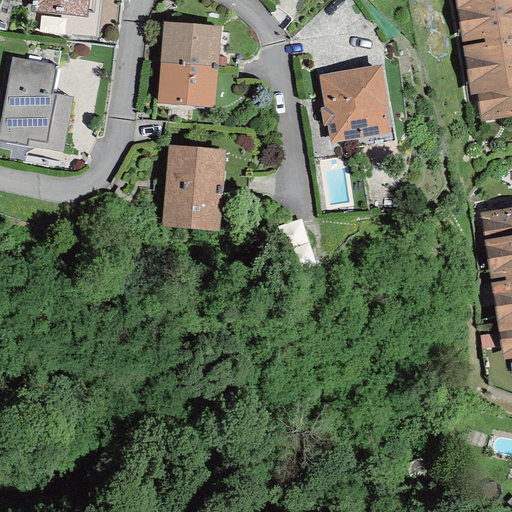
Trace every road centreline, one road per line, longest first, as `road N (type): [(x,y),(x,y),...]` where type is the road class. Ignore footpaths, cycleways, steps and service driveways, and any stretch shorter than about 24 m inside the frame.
road 1 (residential): [(0,179),(56,188),(96,180),(116,146),(140,0)]
road 2 (residential): [(304,202),(271,37),(235,0)]
